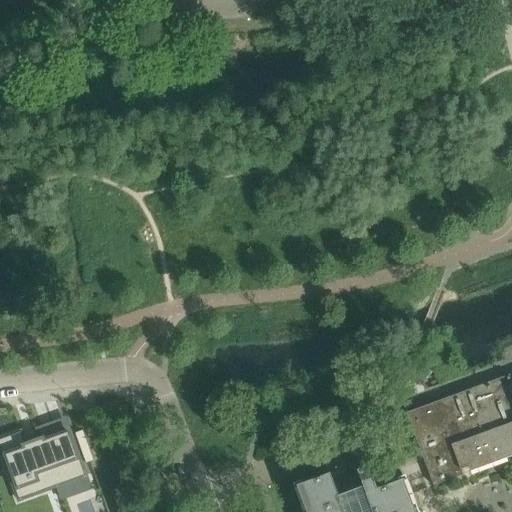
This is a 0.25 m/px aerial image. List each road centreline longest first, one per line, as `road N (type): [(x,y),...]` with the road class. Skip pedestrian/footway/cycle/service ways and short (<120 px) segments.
road 1 (unclassified): [(203,497),(399,409)]
road 2 (residential): [(203,497),(162,388),(140,375)]
road 3 (residential): [(0,385),(124,370),(140,375)]
